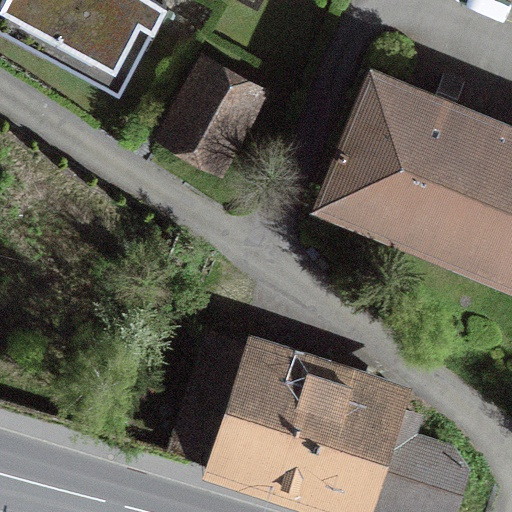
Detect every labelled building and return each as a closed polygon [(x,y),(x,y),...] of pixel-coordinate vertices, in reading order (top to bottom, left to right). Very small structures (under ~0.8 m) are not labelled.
[(163,10),(143,0),(7,0),(1,13),(108,70),(132,24),(150,34),(163,10)] [(267,102),(205,69),(160,151),(222,184),(267,102)] [(316,209),(455,262),(509,123),(370,69),(316,209)] [(511,123),(509,123),(455,262),(511,284),(511,123)] [(372,511),(410,393),(247,340),(206,479),(321,511),(372,511)]
